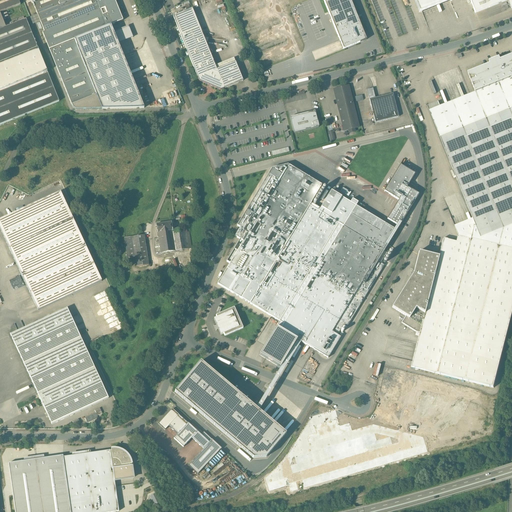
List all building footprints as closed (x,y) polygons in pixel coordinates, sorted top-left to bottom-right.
[(18,0),(0,0),(0,13),(20,5),(18,0)] [(31,0),(44,32),(45,33),(101,10),(96,0),(31,0)] [(96,96),(74,40),(110,26),(123,21),(114,0),(96,0),(101,10),(45,33),(44,32),(42,33),(72,106),(96,96)] [(282,46),(334,25),(323,0),(244,0),(248,8),(265,2),(282,46)] [(366,40),(350,0),(323,0),(334,25),(343,49),(366,40)] [(450,0),(414,0),(419,12),(450,0)] [(511,0),(469,0),(475,13),(508,0),(511,9),(511,8),(511,0)] [(192,9),(173,17),(199,81),(220,90),(243,81),(234,59),(215,66),(192,9)] [(0,62),(37,48),(26,19),(6,27),(0,29),(0,62)] [(110,26),(74,40),(96,96),(101,109),(144,108),(117,44),(113,32),(110,26)] [(128,26),(113,32),(117,44),(133,38),(128,26)] [(37,48),(0,62),(0,92),(47,73),(37,48)] [(476,92),(429,111),(473,219),(455,227),(458,236),(457,242),(443,239),(439,257),(424,313),(419,333),(411,367),(494,388),(511,314),(511,55),(500,60),(499,58),(489,61),(490,64),(468,73),(476,92)] [(0,92),(0,125),(59,102),(47,73),(0,92)] [(348,86),(334,90),(344,132),(348,130),(349,133),(355,132),(354,129),(358,128),(348,86)] [(393,94),(370,101),(375,123),(399,116),(393,94)] [(279,102),(214,119),(220,142),(222,142),(229,169),(292,153),(279,102)] [(315,111),(290,118),(294,133),(319,127),(315,111)] [(226,262),(230,264),(289,166),(287,165),(271,169),(237,226),(240,228),(235,237),(240,240),(226,262)] [(397,225),(399,227),(419,194),(407,187),(415,174),(400,165),(384,192),(399,200),(387,219),(397,225)] [(230,264),(217,284),(279,322),(260,355),(280,368),(297,340),(298,340),(301,342),(328,358),(341,337),(337,335),(343,325),(346,327),(384,265),(381,263),(387,253),(384,251),(382,250),(319,212),(320,209),(311,204),(314,199),(315,199),(322,187),(321,187),(322,186),(289,166),(230,264)] [(320,209),(319,212),(382,250),(394,229),(356,206),(358,203),(352,199),(350,203),(331,191),(320,209)] [(60,193),(0,220),(0,229),(38,311),(101,281),(60,193)] [(171,223),(156,225),(157,233),(158,233),(161,254),(190,249),(187,228),(172,231),(171,223)] [(384,251),(399,227),(397,225),(394,229),(382,250),(384,251)] [(144,235),(124,238),(128,258),(135,257),(136,267),(149,265),(144,235)] [(414,271),(392,308),(406,316),(409,318),(416,308),(424,313),(439,257),(419,252),(414,271)] [(67,308),(10,335),(52,425),(108,398),(67,308)] [(235,309),(234,308),(216,316),(218,320),(215,321),(220,333),(223,332),(225,336),(243,328),(240,323),(238,323),(238,322),(240,321),(237,315),(235,316),(235,315),(237,314),(235,309)] [(406,316),(401,323),(416,332),(419,333),(424,313),(416,308),(409,318),(406,316)] [(298,340),(256,409),(259,411),(301,342),(298,340)] [(200,362),(174,392),(253,458),(266,458),(286,434),(259,411),(256,409),(200,362)] [(168,426),(178,415),(172,409),(158,424),(165,430),(168,426)] [(96,413),(85,418),(87,423),(98,418),(96,413)] [(178,415),(168,426),(177,435),(188,423),(178,415)] [(339,426),(337,419),(314,425),(316,433),(339,426)] [(198,432),(188,423),(177,435),(174,438),(183,447),(192,439),(198,432)] [(351,431),(349,423),(339,426),(316,433),(306,436),(308,443),(351,431)] [(192,439),(203,449),(209,443),(201,435),(198,432),(192,439)] [(204,433),(201,435),(209,443),(203,449),(188,466),(197,474),(221,449),(204,433)] [(376,441),(374,433),(294,456),(297,464),(376,441)] [(392,444),(389,437),(376,441),(290,466),(293,474),(392,444)] [(427,452),(425,444),(302,480),(305,487),(427,452)] [(114,449),(111,449),(111,451),(112,459),(114,459),(115,459),(117,460),(118,461),(119,462),(120,463),(121,464),(121,466),(129,465),(131,464),(131,461),(129,458),(127,455),(124,452),(121,450),(118,449),(114,449)] [(112,459),(111,451),(110,451),(91,453),(72,456),(63,457),(70,511),(116,511),(119,511),(113,469),(130,466),(129,465),(121,466),(121,464),(120,463),(119,462),(118,461),(117,460),(115,459),(114,459),(112,459)] [(15,511),(70,511),(63,457),(63,456),(8,464),(15,511)] [(288,484),(287,477),(267,483),(269,491),(289,485),(288,484)] [(297,489),(295,482),(288,484),(289,485),(290,491),(297,489)]
